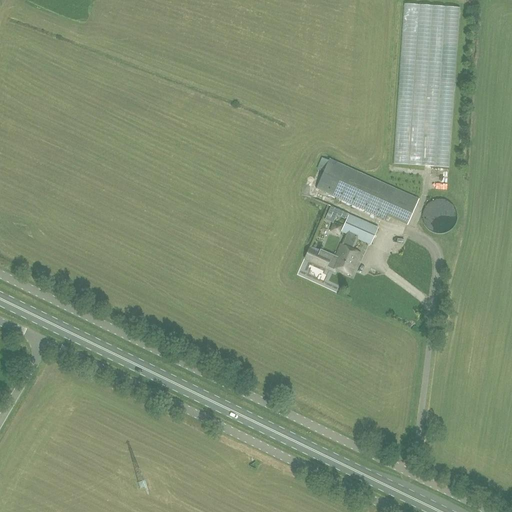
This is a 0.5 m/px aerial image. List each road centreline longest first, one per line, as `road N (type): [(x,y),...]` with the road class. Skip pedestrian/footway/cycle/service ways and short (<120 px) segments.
road 1 (unclassified): [(483,511),(0,276)]
road 2 (primary): [(440,511),(0,299)]
road 3 (unclassified): [(394,511),(43,341)]
